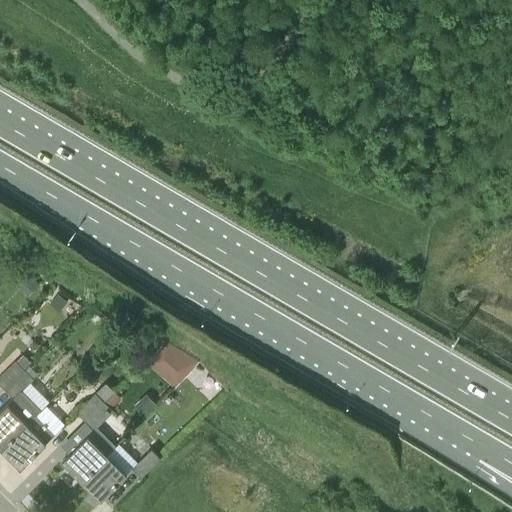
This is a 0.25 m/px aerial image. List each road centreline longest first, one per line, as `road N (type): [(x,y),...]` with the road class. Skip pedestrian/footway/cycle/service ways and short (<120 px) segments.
road 1 (trunk): [(511,421),(0,122)]
road 2 (trunk): [(0,166),(485,447)]
